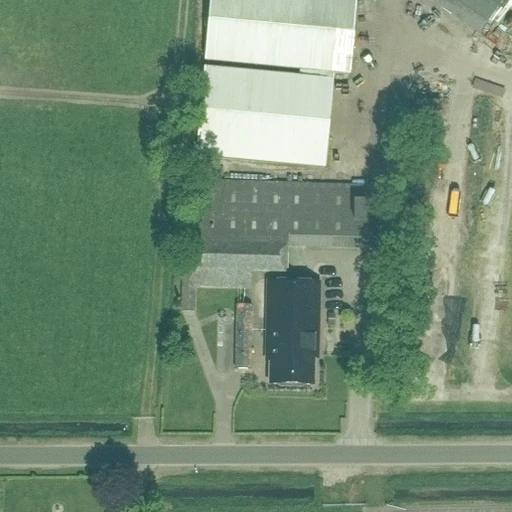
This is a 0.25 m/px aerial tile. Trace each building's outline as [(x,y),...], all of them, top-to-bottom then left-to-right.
[(356,0),(208,0),(202,62),(300,72),(299,78),(203,68),(196,157),(324,170),(332,75),(350,76),(356,0)] [(437,0),(486,32),(506,0),(437,0)] [(372,251),(373,186),(198,182),(196,246),(181,245),(180,312),(193,312),(193,289),(249,290),(249,276),(286,276),(287,249),(372,251)] [(278,386),(280,388),(302,388),(304,386),(313,386),(314,360),(317,360),(318,284),(268,283),(266,348),(269,348),(268,358),(266,358),(266,363),(269,363),(269,385),(278,386)] [(250,371),(251,306),(234,306),(233,371),(250,371)] [(202,319),(203,328),(225,326),(225,317),(202,319)]
